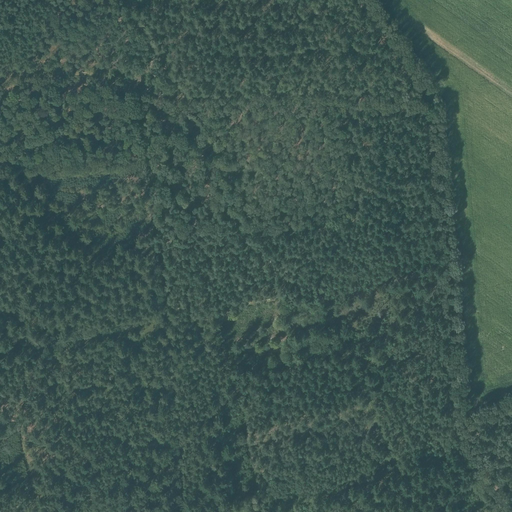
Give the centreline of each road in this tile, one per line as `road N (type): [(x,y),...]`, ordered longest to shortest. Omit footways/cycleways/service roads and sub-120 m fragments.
road 1 (track): [(444,94),(190,98)]
road 2 (track): [(162,321),(298,284)]
